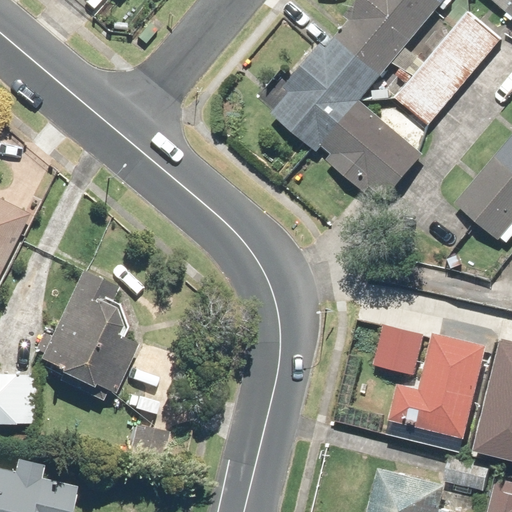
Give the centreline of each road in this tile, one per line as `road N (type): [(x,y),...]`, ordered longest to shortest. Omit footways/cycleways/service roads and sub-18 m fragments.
road 1 (secondary): [(124,129),(227,223),(277,300),(283,345),(247,511)]
road 2 (residential): [(233,0),(124,129)]
road 3 (secondary): [(0,26),(124,129)]
